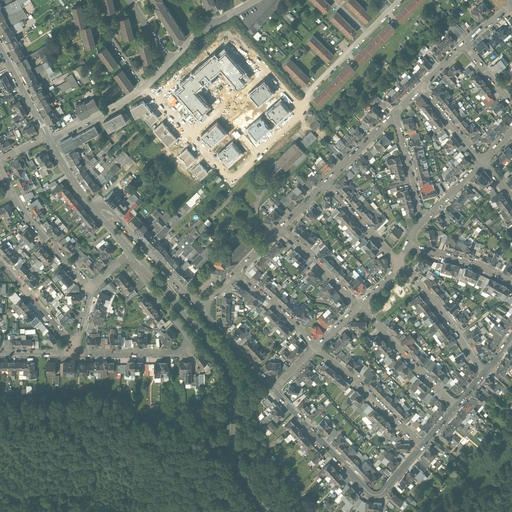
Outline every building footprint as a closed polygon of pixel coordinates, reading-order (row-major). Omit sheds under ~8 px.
[(16,0),(14,1),(2,8),(0,9),(0,20),(21,9),(22,9),(22,8),(16,0)] [(29,0),(27,0),(26,1),(26,0),(16,0),(22,8),(31,2),(29,0)] [(111,0),(103,0),(106,13),(115,11),(115,10),(114,11),(111,0)] [(159,0),(155,3),(154,4),(166,23),(173,18),(161,0),(159,0)] [(277,0),(247,31),(251,35),(286,0),(277,0)] [(324,12),(330,6),(324,0),(316,0),(314,2),(324,12)] [(355,12),(362,6),(355,0),(347,0),(345,3),(355,12)] [(381,0),(376,6),(380,10),(387,3),(384,0),(381,0)] [(423,0),(411,0),(407,4),(413,11),(423,0)] [(485,5),(483,2),(477,7),(483,15),(486,12),(486,13),(489,10),(487,7),(488,6),(487,4),(485,5)] [(214,3),(207,5),(211,13),(217,10),(214,3)] [(413,11),(407,4),(395,16),(402,23),(413,11)] [(81,5),(72,7),(72,8),(72,7),(78,28),(77,28),(81,27),(86,26),(81,5)] [(365,22),(372,16),(362,6),(355,12),(365,22)] [(483,15),(477,7),(471,12),(473,15),(472,16),(474,18),(475,17),(477,20),(480,17),(483,15)] [(21,9),(0,20),(0,32),(10,27),(25,18),(27,18),(22,9),(21,9)] [(340,28),(347,21),(337,11),(330,18),(340,28)] [(60,25),(55,15),(48,19),(53,28),(60,25)] [(129,16),(119,18),(119,19),(120,19),(125,39),(124,39),(125,40),(134,37),(133,37),(128,17),(129,16)] [(25,18),(10,27),(14,34),(25,29),(23,25),(27,22),(25,18)] [(173,18),(166,23),(178,41),(185,37),(173,18)] [(350,38),(357,31),(347,21),(340,28),(350,38)] [(394,30),(388,24),(377,35),(383,41),(394,30)] [(464,32),(457,24),(455,27),(456,28),(461,35),(464,32)] [(86,26),(81,27),(87,48),(86,48),(95,46),(90,25),(86,26)] [(10,27),(0,32),(0,33),(2,36),(3,39),(5,42),(14,37),(13,35),(14,34),(10,27)] [(505,27),(501,30),(500,29),(496,31),(502,39),(511,32),(508,28),(507,29),(505,27)] [(461,35),(456,28),(452,31),(459,37),(461,35)] [(258,31),(254,36),(258,39),(262,35),(258,31)] [(496,31),(493,34),(495,36),(491,39),(492,41),(491,42),(494,45),(502,39),(496,31)] [(454,37),(450,32),(446,36),(447,37),(444,41),(445,42),(445,41),(450,46),(450,47),(453,44),(452,43),(455,41),(453,38),(454,37)] [(310,39),(330,59),(333,55),(313,35),(310,39)] [(383,41),(377,35),(366,46),(372,52),(383,41)] [(14,37),(5,42),(9,49),(18,42),(15,37),(14,37)] [(330,59),(310,39),(307,42),(327,62),(330,59)] [(450,46),(445,41),(445,42),(441,46),(440,45),(440,44),(439,43),(437,44),(439,46),(445,52),(445,51),(450,47),(450,46)] [(486,44),(483,41),(476,47),(481,54),(489,48),(486,44)] [(18,42),(9,49),(16,62),(24,58),(18,47),(21,46),(19,42),(18,42)] [(148,42),(139,45),(144,63),(143,63),(144,63),(147,62),(153,61),(152,61),(148,43),(148,42)] [(439,46),(435,42),(429,48),(431,51),(432,50),(439,57),(442,54),(442,55),(445,52),(445,51),(445,52),(439,46)] [(117,64),(105,46),(97,51),(98,52),(98,51),(110,69),(118,64),(117,63),(117,64)] [(372,52),(366,46),(355,57),(361,63),(372,52)] [(429,50),(425,46),(422,48),(427,52),(431,56),(433,54),(429,50)] [(193,72),(207,88),(220,77),(217,73),(221,69),(227,76),(239,66),(224,49),(217,55),(215,53),(193,72)] [(421,58),(419,56),(416,59),(419,62),(421,64),(424,62),(422,60),(420,58),(421,58)] [(24,58),(16,62),(23,75),(31,70),(29,67),(30,66),(25,57),(24,58)] [(432,66),(424,58),(422,60),(424,62),(421,64),(421,65),(427,71),(432,66)] [(286,62),(306,82),(310,79),(289,59),(286,62)] [(500,59),(493,64),(499,71),(506,66),(500,59)] [(306,82),(286,62),(283,65),(303,85),(306,82)] [(455,64),(450,69),(454,74),(457,77),(459,74),(457,72),(458,70),(462,74),(463,72),(455,64)] [(91,81),(82,65),(77,68),(85,84),(91,81)] [(354,71),(348,65),(337,76),(343,82),(354,71)] [(421,65),(420,65),(419,66),(421,68),(417,71),(421,76),(423,74),(424,74),(427,71),(421,65)] [(133,86),(121,69),(114,74),(126,91),(126,92),(134,86),(133,86)] [(450,69),(444,75),(445,76),(445,77),(449,81),(450,81),(452,83),(454,81),(451,78),(454,74),(450,69)] [(31,70),(23,75),(28,85),(37,81),(31,70)] [(55,71),(48,75),(51,80),(58,76),(55,71)] [(413,75),(412,77),(416,81),(421,76),(417,71),(413,75)] [(68,82),(55,89),(58,94),(71,87),(73,90),(78,87),(71,75),(66,77),(68,82)] [(477,75),(474,78),(473,76),(470,79),(472,82),(474,81),(477,85),(482,81),(481,81),(477,75)] [(343,82),(337,76),(326,87),(332,93),(343,82)] [(4,80),(2,77),(0,78),(0,84),(2,87),(9,83),(7,80),(5,79),(4,80)] [(410,78),(407,82),(411,86),(416,81),(412,77),(410,78)] [(449,81),(445,77),(442,79),(447,84),(452,89),(455,86),(452,83),(450,81),(449,81)] [(407,82),(403,78),(400,82),(398,83),(398,84),(401,87),(406,91),(411,86),(407,82)] [(482,81),(477,85),(479,88),(475,91),(477,93),(485,85),(484,84),(485,83),(482,80),(481,81),(482,81)] [(37,81),(28,85),(32,92),(41,87),(43,86),(41,82),(38,83),(37,81)] [(233,123),(252,146),(261,138),(263,141),(266,139),(264,136),(291,113),(289,111),(292,109),(290,105),(287,108),(273,92),(276,90),(273,86),(270,89),(263,81),(248,94),(256,103),(248,110),(246,107),(243,110),(245,112),(233,123)] [(9,83),(2,87),(3,89),(1,90),(4,95),(13,90),(9,83)] [(440,85),(433,92),(438,98),(438,97),(445,92),(444,91),(442,88),(444,87),(442,84),(440,85)] [(487,87),(485,85),(477,93),(478,95),(482,91),(484,94),(489,90),(490,90),(488,86),(487,87)] [(41,87),(32,92),(40,107),(49,103),(41,87)] [(332,93),(326,87),(315,98),(321,104),(332,93)] [(400,88),(396,92),(401,96),(406,91),(401,87),(400,88)] [(489,90),(484,94),(487,97),(483,100),(486,103),(492,99),(491,98),(494,95),(489,90)] [(446,93),(445,92),(438,97),(440,101),(440,100),(443,103),(447,99),(451,96),(448,91),(446,93)] [(396,92),(392,96),(391,94),(389,96),(390,96),(396,102),(399,99),(398,99),(401,96),(396,92)] [(11,93),(2,98),(3,102),(13,97),(11,93)] [(383,102),(377,96),(374,99),(380,105),(383,102)] [(389,96),(386,99),(384,97),(382,99),(385,102),(384,104),(386,106),(388,104),(390,107),(396,102),(390,96),(389,96)] [(90,99),(91,100),(85,103),(91,113),(99,108),(94,97),(90,99)] [(486,103),(485,104),(488,107),(495,101),(492,98),(492,99),(486,103)] [(418,102),(416,104),(419,109),(421,107),(425,112),(430,108),(425,101),(425,102),(422,99),(418,102)] [(447,99),(443,103),(447,108),(452,105),(451,103),(447,99)] [(143,101),(141,102),(131,107),(135,117),(141,114),(150,125),(158,118),(143,101)] [(19,102),(9,107),(10,109),(14,107),(17,111),(23,108),(19,102)] [(82,103),(75,107),(78,113),(78,112),(81,118),(84,116),(85,116),(88,114),(89,114),(91,113),(85,103),(85,102),(82,104),(82,103)] [(501,102),(494,108),(498,113),(505,107),(501,102)] [(49,103),(40,107),(44,114),(53,109),(53,108),(52,109),(51,106),(49,103)] [(452,105),(447,108),(451,114),(456,110),(453,106),(452,105)] [(374,107),(373,108),(372,107),(368,111),(369,112),(377,120),(383,115),(374,107)] [(23,108),(17,111),(18,114),(13,117),(15,121),(16,121),(16,122),(24,118),(26,117),(25,116),(26,115),(23,108)] [(411,108),(407,112),(411,116),(415,113),(411,108)] [(430,108),(425,112),(430,118),(435,114),(430,108)] [(55,112),(53,109),(44,114),(49,124),(59,119),(55,112)] [(456,110),(451,114),(456,120),(461,116),(460,115),(456,110)] [(121,112),(104,121),(109,130),(126,121),(123,115),(121,112)] [(377,120),(369,112),(364,118),(372,126),(377,120)] [(132,121),(126,113),(123,115),(126,121),(128,124),(132,121)] [(430,118),(427,120),(432,126),(435,124),(440,120),(435,114),(430,118)] [(511,120),(511,119),(507,115),(504,118),(504,117),(502,119),(503,120),(500,124),(504,129),(511,120)] [(59,119),(49,124),(53,130),(67,123),(63,116),(59,119)] [(461,116),(456,120),(460,126),(465,122),(462,117),(461,116)] [(24,118),(16,122),(19,126),(27,122),(24,118)] [(412,118),(403,120),(405,126),(414,123),(412,118)] [(370,127),(363,120),(361,122),(368,130),(370,127)] [(440,120),(435,124),(438,128),(437,130),(438,132),(445,126),(440,120)] [(465,122),(460,126),(462,128),(465,131),(471,126),(470,125),(469,126),(465,122)] [(493,122),(490,125),(492,127),(494,130),(498,126),(496,124),(495,124),(493,122)] [(169,145),(176,138),(162,123),(155,130),(169,145)] [(414,123),(405,126),(406,131),(408,131),(415,129),(414,123)] [(494,130),(499,134),(504,129),(500,124),(498,126),(494,130)] [(32,126),(22,131),(24,135),(27,133),(29,136),(36,132),(32,126)] [(95,126),(79,135),(81,138),(83,142),(84,142),(99,134),(95,126)] [(465,131),(465,132),(470,138),(479,131),(477,128),(474,130),(472,127),(471,126),(465,131)] [(357,127),(355,129),(352,127),(349,130),(353,134),(357,139),(362,134),(359,131),(361,130),(357,127)] [(494,130),(492,128),(486,133),(489,135),(488,135),(493,140),(499,134),(494,130)] [(310,131),(297,144),(303,150),(316,137),(313,134),(312,133),(310,131)] [(116,133),(113,138),(118,141),(120,138),(122,140),(124,138),(121,136),(122,134),(118,132),(116,133)] [(350,137),(348,139),(353,143),(354,142),(355,142),(358,139),(357,139),(353,134),(350,137)] [(479,134),(471,140),(474,143),(481,136),(479,134)] [(391,142),(384,135),(380,140),(386,146),(391,142)] [(487,137),(483,141),(487,146),(493,140),(488,135),(487,137)] [(10,146),(5,136),(4,137),(5,139),(3,140),(3,142),(2,142),(3,145),(0,147),(0,148),(0,149),(0,150),(2,150),(10,146)] [(72,136),(60,143),(65,152),(83,142),(81,138),(75,142),(72,136)] [(452,136),(448,139),(449,140),(446,142),(449,145),(456,140),(452,136)] [(413,140),(409,141),(410,148),(419,146),(418,142),(421,141),(420,138),(413,140)] [(353,143),(348,139),(344,143),(349,147),(349,148),(352,145),(353,143)] [(380,140),(375,145),(381,151),(386,146),(380,140)] [(456,140),(449,145),(451,147),(452,149),(455,147),(456,148),(459,144),(456,140)] [(297,144),(294,141),(263,172),(268,178),(278,169),(282,172),(292,162),(295,165),(306,154),(303,151),(303,150),(297,144)] [(83,142),(65,152),(69,159),(79,153),(89,146),(90,146),(88,143),(85,144),(84,142),(83,142)] [(344,143),(340,146),(339,145),(337,147),(340,151),(341,150),(344,152),(349,148),(349,147),(344,143)] [(107,144),(94,156),(97,159),(109,148),(109,147),(109,146),(107,144)] [(419,146),(410,148),(411,152),(412,152),(413,155),(419,154),(424,152),(424,149),(418,150),(417,148),(419,148),(420,148),(422,148),(422,145),(419,146)] [(79,153),(69,159),(72,165),(79,160),(80,159),(84,156),(87,153),(91,148),(89,146),(79,153)] [(373,146),(369,151),(373,156),(378,151),(373,146)] [(511,150),(509,148),(506,150),(505,149),(502,152),(503,153),(508,158),(509,158),(511,155),(511,150)] [(373,156),(369,151),(363,156),(367,159),(366,160),(369,160),(373,156)] [(419,154),(413,155),(414,162),(420,161),(425,159),(426,159),(424,152),(419,154)] [(43,154),(37,157),(38,159),(35,161),(36,163),(40,161),(42,165),(50,160),(49,157),(47,153),(44,155),(43,154)] [(79,160),(72,165),(76,171),(84,166),(84,165),(92,158),(89,155),(87,153),(84,156),(86,158),(82,163),(79,160)] [(339,159),(333,153),(330,156),(337,162),(339,159)] [(498,158),(503,163),(507,158),(508,158),(503,153),(498,158)] [(110,169),(102,176),(104,177),(97,184),(101,188),(123,166),(126,162),(118,154),(115,158),(119,161),(117,163),(116,163),(110,168),(110,169)] [(94,156),(92,158),(84,165),(84,166),(85,168),(86,167),(88,167),(91,165),(93,168),(99,162),(97,159),(94,156)] [(326,162),(326,163),(331,167),(337,162),(330,156),(329,157),(330,159),(326,162)] [(363,156),(359,160),(365,166),(367,164),(368,163),(366,160),(367,159),(363,156)] [(399,156),(391,158),(387,159),(389,167),(390,166),(391,166),(401,164),(402,164),(401,160),(400,160),(399,156)] [(464,156),(461,159),(463,160),(459,163),(464,168),(469,163),(466,160),(467,159),(464,156)] [(498,157),(495,160),(496,161),(493,164),(500,171),(502,168),(501,167),(503,165),(504,164),(503,163),(498,158),(498,157)] [(126,162),(123,166),(125,168),(120,173),(122,175),(127,170),(135,162),(131,158),(126,162)] [(326,162),(322,159),(322,158),(316,164),(317,164),(321,168),(325,173),(331,167),(326,163),(326,162)] [(15,163),(11,165),(15,172),(23,168),(22,166),(19,161),(18,159),(14,161),(15,163)] [(147,165),(141,159),(136,163),(143,169),(147,165)] [(52,164),(50,160),(42,165),(44,169),(40,171),(43,177),(47,175),(46,173),(52,170),(51,169),(55,167),(52,163),(52,164)] [(365,166),(359,160),(355,164),(359,168),(359,167),(362,169),(364,168),(365,166)] [(459,163),(457,161),(454,163),(457,166),(455,168),(460,172),(461,171),(462,171),(465,168),(464,168),(459,163)] [(401,164),(391,166),(390,166),(392,174),(395,173),(403,171),(401,164)] [(91,165),(88,167),(86,167),(85,168),(88,173),(93,168),(91,165)] [(108,165),(100,172),(102,174),(110,167),(108,165)] [(84,166),(76,171),(81,179),(88,173),(85,168),(84,166)] [(23,168),(15,172),(16,174),(14,175),(16,180),(23,176),(21,174),(22,173),(22,171),(24,170),(23,168)] [(325,173),(321,168),(319,170),(315,174),(320,179),(325,173)] [(454,169),(451,172),(455,176),(455,177),(456,177),(459,174),(458,173),(460,172),(455,168),(454,169)] [(448,169),(446,171),(447,171),(443,175),(444,176),(443,177),(447,180),(448,179),(451,181),(455,177),(455,176),(451,172),(448,169)] [(509,169),(503,175),(505,178),(511,172),(509,169)] [(403,171),(395,173),(396,177),(394,178),(395,181),(404,178),(404,174),(403,170),(403,171)] [(88,173),(81,179),(86,186),(93,180),(88,173)] [(130,174),(126,178),(130,182),(134,178),(130,174)] [(315,174),(311,178),(309,177),(308,178),(314,184),(320,179),(315,174)] [(488,180),(481,174),(477,178),(484,184),(488,180)] [(23,176),(16,180),(20,187),(32,181),(31,179),(26,182),(23,176)] [(296,178),(302,184),(305,182),(299,176),(296,178)] [(308,178),(305,181),(311,188),(314,185),(308,178)] [(344,178),(336,185),(341,191),(347,185),(347,184),(345,182),(346,180),(344,178)] [(484,184),(477,178),(473,182),(479,189),(484,184)] [(93,180),(86,186),(92,194),(94,194),(101,188),(97,184),(95,181),(93,179),(93,180)] [(32,181),(20,187),(23,194),(27,192),(27,191),(31,189),(29,185),(33,183),(32,181)] [(426,182),(420,183),(421,187),(420,187),(421,190),(430,188),(429,186),(427,187),(426,182)] [(61,183),(51,191),(54,195),(57,192),(58,191),(60,194),(67,188),(65,186),(64,186),(61,183)] [(349,183),(347,184),(347,185),(341,191),(344,194),(344,193),(346,196),(351,192),(351,191),(354,188),(349,183)] [(306,192),(298,184),(297,186),(300,189),(298,192),(296,193),(301,197),(306,192)] [(441,186),(435,188),(438,194),(439,195),(444,192),(441,186)] [(468,187),(462,193),(467,198),(470,200),(475,195),(475,194),(471,190),(468,187)] [(60,194),(58,196),(60,198),(63,196),(63,195),(66,198),(71,194),(69,192),(69,191),(67,188),(60,194)] [(430,188),(421,190),(423,198),(438,194),(435,188),(430,189),(430,188)] [(475,191),(473,188),(471,190),(475,194),(475,195),(480,200),(482,197),(479,194),(475,191)] [(493,188),(490,190),(488,194),(491,198),(496,194),(493,188)] [(407,190),(404,191),(403,189),(399,190),(399,193),(397,193),(398,199),(403,198),(409,196),(407,190)] [(293,190),(288,195),(296,203),(301,197),(296,193),(293,190)] [(105,198),(114,207),(122,199),(113,191),(105,198)] [(31,192),(24,195),(27,201),(31,199),(33,197),(31,192)] [(354,195),(351,192),(346,196),(351,201),(356,197),(354,195)] [(462,193),(457,199),(461,203),(465,200),(467,198),(462,193)] [(500,193),(491,199),(493,202),(495,200),(498,204),(500,203),(505,199),(500,193)] [(80,205),(71,194),(66,198),(70,202),(73,206),(76,209),(80,205)] [(281,202),(273,194),(270,197),(279,206),(278,209),(281,212),(286,207),(281,202)] [(356,197),(351,201),(356,206),(361,202),(364,199),(359,194),(356,197)] [(291,202),(285,197),(281,202),(286,207),(291,202)] [(29,204),(28,205),(34,214),(40,210),(39,208),(43,206),(37,198),(33,201),(29,204)] [(364,199),(361,202),(356,206),(361,212),(369,204),(368,203),(365,199),(364,199)] [(461,203),(457,199),(451,204),(456,209),(459,211),(464,206),(463,205),(461,203)] [(505,199),(500,203),(501,204),(504,209),(509,205),(507,203),(507,202),(505,199)] [(120,201),(114,207),(122,215),(128,209),(126,207),(127,206),(125,204),(124,205),(120,201)] [(187,202),(182,206),(187,210),(191,206),(187,202)] [(8,204),(1,208),(6,216),(8,215),(12,213),(9,208),(10,208),(8,204)] [(369,204),(361,212),(366,217),(371,213),(375,210),(371,206),(369,204)] [(459,211),(456,209),(451,204),(446,210),(456,220),(459,216),(461,214),(459,211)] [(76,209),(72,212),(75,216),(77,214),(78,214),(79,214),(80,215),(85,211),(80,205),(76,209)] [(321,214),(313,207),(309,211),(316,218),(318,215),(319,216),(321,214)] [(162,214),(155,208),(151,212),(158,218),(162,214)] [(336,208),(331,215),(333,217),(339,211),(336,208)] [(412,208),(406,210),(407,214),(405,215),(406,219),(407,224),(413,222),(412,217),(410,217),(410,216),(414,215),(412,208)] [(128,209),(122,215),(128,222),(135,216),(128,209)] [(40,210),(34,214),(38,219),(44,215),(42,212),(40,210)] [(167,210),(162,215),(162,214),(158,218),(156,220),(162,227),(165,224),(172,216),(167,210)] [(274,210),(269,216),(276,222),(278,220),(281,217),(279,215),(280,213),(278,212),(277,213),(274,210)] [(342,210),(336,216),(337,218),(336,219),(340,223),(348,216),(342,210)] [(375,210),(371,213),(366,217),(368,219),(368,220),(371,223),(377,217),(378,217),(380,215),(375,210)] [(80,215),(75,219),(78,222),(81,220),(82,221),(84,220),(85,221),(90,217),(85,211),(80,215)] [(316,218),(309,211),(305,215),(310,220),(313,223),(314,221),(315,222),(317,219),(315,218),(316,218)] [(172,216),(165,224),(170,227),(179,217),(175,213),(172,216)] [(135,216),(128,222),(134,229),(142,221),(135,215),(135,216)] [(276,222),(269,216),(263,221),(264,222),(266,224),(265,225),(267,227),(268,226),(270,228),(273,225),(276,222)] [(348,216),(340,223),(343,227),(346,224),(348,226),(353,222),(348,216)] [(439,216),(435,221),(441,228),(446,223),(439,216)] [(90,217),(85,221),(88,224),(90,226),(95,222),(92,219),(90,217)] [(377,217),(371,223),(376,228),(384,220),(382,218),(380,220),(378,217),(377,217)] [(58,218),(53,223),(57,228),(62,223),(58,218)] [(50,224),(47,220),(42,224),(51,233),(57,228),(53,223),(52,222),(50,224)] [(142,221),(134,229),(140,236),(147,229),(148,228),(146,225),(143,221),(142,221)] [(299,224),(293,232),(296,234),(295,235),(298,237),(299,237),(303,231),(304,230),(300,228),(301,226),(302,227),(304,224),(300,221),(298,223),(299,224)] [(90,226),(88,228),(90,230),(92,233),(93,234),(99,229),(96,225),(97,225),(95,222),(90,226)] [(348,226),(345,230),(350,235),(354,232),(358,228),(353,222),(348,226)] [(57,228),(51,233),(53,236),(53,235),(56,238),(62,233),(60,231),(66,227),(62,223),(57,228)] [(153,235),(147,242),(153,249),(160,242),(158,240),(170,228),(170,227),(165,224),(162,227),(161,228),(153,235)] [(383,224),(377,230),(380,233),(386,227),(383,224)] [(158,226),(152,232),(151,232),(150,232),(153,235),(161,228),(158,226)] [(391,230),(388,233),(395,239),(402,232),(395,226),(391,230)] [(184,236),(178,242),(179,243),(173,249),(175,251),(187,239),(197,229),(195,227),(185,237),(184,236)] [(364,234),(358,228),(354,232),(356,234),(351,239),(355,244),(358,240),(357,240),(364,234)] [(147,229),(140,236),(147,242),(153,235),(150,232),(147,229)] [(21,239),(19,240),(21,243),(24,239),(30,234),(27,230),(20,235),(22,237),(21,239)] [(432,230),(424,232),(426,238),(434,237),(432,230)] [(304,232),(303,231),(299,237),(304,241),(309,236),(308,236),(304,232)] [(62,233),(56,238),(59,241),(65,236),(62,233)] [(30,234),(24,239),(26,242),(28,243),(27,244),(31,248),(34,245),(31,241),(34,238),(30,234)] [(249,235),(231,253),(227,249),(222,254),(221,255),(215,261),(214,262),(215,262),(218,266),(215,270),(214,270),(214,271),(215,271),(220,277),(221,278),(222,277),(227,271),(228,271),(228,270),(231,268),(232,267),(237,262),(238,261),(256,242),(249,235)] [(313,238),(309,235),(308,236),(309,236),(304,241),(304,242),(307,244),(310,246),(317,239),(314,236),(313,238)] [(226,236),(209,251),(212,255),(229,239),(226,236)] [(434,237),(426,238),(427,245),(436,243),(434,237)] [(72,238),(63,247),(67,250),(73,245),(72,244),(75,241),(72,238)] [(360,242),(358,245),(360,248),(363,246),(366,242),(365,242),(366,241),(364,238),(360,242)] [(451,238),(450,240),(448,240),(447,244),(449,245),(447,249),(454,251),(457,240),(451,238)] [(187,239),(175,251),(177,253),(183,247),(184,248),(188,245),(189,246),(191,243),(187,239)] [(201,246),(195,239),(191,243),(189,246),(182,252),(186,255),(194,247),(200,253),(207,246),(205,243),(201,246)] [(366,242),(363,246),(367,251),(374,244),(369,239),(366,242)] [(461,241),(457,240),(454,251),(453,252),(458,253),(458,252),(460,252),(463,242),(461,241)] [(160,242),(153,249),(161,257),(167,251),(168,250),(160,242)] [(279,242),(273,247),(278,252),(282,248),(283,249),(285,248),(279,242)] [(465,242),(463,242),(460,252),(462,253),(461,254),(466,255),(466,254),(468,248),(470,244),(465,243),(465,242)] [(477,243),(472,242),(468,247),(468,248),(466,254),(472,256),(473,255),(475,256),(478,247),(476,246),(477,243)] [(3,244),(0,245),(0,251),(3,254),(8,249),(7,247),(9,246),(6,243),(4,245),(3,244)] [(73,245),(67,250),(70,254),(79,246),(77,244),(74,246),(73,245)] [(374,244),(367,251),(372,255),(378,249),(374,244)] [(104,249),(103,250),(104,252),(109,257),(114,252),(108,245),(104,249)] [(191,263),(185,268),(192,275),(199,268),(198,267),(208,256),(207,255),(209,253),(207,251),(208,250),(208,249),(209,248),(207,246),(200,253),(191,263)] [(41,247),(35,253),(38,257),(40,256),(42,258),(47,252),(45,250),(44,250),(41,247)] [(273,247),(268,253),(272,258),(278,252),(273,247)] [(324,248),(318,254),(323,259),(327,255),(329,253),(326,250),(324,248)] [(8,249),(3,254),(7,259),(13,254),(11,251),(8,249)] [(167,251),(161,257),(165,261),(175,251),(173,249),(170,252),(170,253),(169,252),(167,251)] [(175,251),(165,261),(169,266),(174,261),(175,259),(174,257),(173,256),(174,256),(177,253),(175,251)] [(300,255),(294,251),(287,259),(289,261),(292,257),(296,260),(300,255)] [(492,251),(491,254),(491,255),(491,256),(488,255),(486,258),(483,257),(481,260),(489,264),(492,257),(493,256),(494,252),(492,251)] [(47,252),(42,258),(43,260),(42,261),(45,265),(52,259),(49,256),(50,255),(47,252)] [(102,253),(101,256),(102,256),(99,258),(105,264),(109,260),(107,258),(109,257),(104,252),(102,253)] [(175,259),(174,261),(176,263),(182,258),(183,259),(186,255),(182,252),(175,259)] [(268,253),(262,259),(267,263),(271,267),(274,264),(273,263),(275,261),(273,259),(274,259),(272,258),(268,253)] [(13,254),(7,259),(12,265),(17,260),(16,259),(18,257),(16,255),(15,256),(13,254)] [(306,260),(300,255),(296,260),(300,264),(297,267),(299,269),(306,260)] [(329,256),(327,255),(323,259),(326,262),(328,264),(333,260),(329,256)] [(336,257),(333,260),(328,264),(333,269),(338,265),(341,262),(336,257)] [(369,257),(363,263),(365,266),(372,259),(369,257)] [(432,263),(422,257),(418,264),(424,267),(425,265),(426,263),(430,265),(432,263)] [(95,262),(94,264),(99,269),(105,264),(99,258),(95,262)] [(179,266),(177,264),(172,269),(178,275),(185,268),(191,263),(187,259),(182,264),(181,264),(179,266)] [(262,259),(256,264),(260,268),(262,267),(263,267),(267,263),(262,259)] [(22,260),(16,265),(18,268),(24,262),(22,260)] [(174,261),(169,266),(172,269),(177,264),(176,263),(174,261)] [(511,263),(509,261),(503,271),(510,275),(511,270),(511,268),(511,267),(511,263)] [(94,264),(92,262),(91,264),(88,267),(91,270),(90,271),(93,274),(99,269),(94,264)] [(387,264),(374,264),(374,263),(367,268),(372,274),(375,271),(375,270),(379,270),(379,268),(382,268),(382,269),(387,270),(387,264)] [(424,267),(418,264),(414,271),(424,276),(425,274),(423,273),(426,269),(424,267)] [(457,266),(449,264),(447,273),(446,276),(451,277),(452,277),(452,274),(455,275),(457,266)] [(27,270),(22,265),(17,270),(21,275),(22,275),(26,279),(33,273),(32,272),(34,270),(32,267),(29,269),(27,270)] [(339,266),(338,265),(333,269),(338,275),(343,270),(339,266)] [(314,267),(310,271),(311,271),(308,274),(310,276),(312,277),(318,272),(314,267)] [(62,268),(54,275),(57,278),(59,276),(60,278),(66,273),(62,268)] [(185,268),(178,275),(185,283),(192,275),(185,268)] [(472,271),(466,268),(462,276),(469,279),(472,271)] [(262,274),(258,270),(253,276),(257,280),(262,274)] [(346,274),(343,270),(338,275),(343,280),(348,276),(346,274)] [(33,273),(26,279),(25,279),(28,283),(36,277),(35,276),(38,274),(36,271),(33,273)] [(479,273),(472,271),(469,279),(475,282),(479,273)] [(318,272),(312,277),(313,279),(315,281),(318,278),(318,279),(322,276),(318,272)] [(73,281),(66,273),(60,278),(62,279),(58,282),(61,286),(65,283),(68,286),(73,281)] [(130,284),(122,273),(114,279),(121,287),(122,286),(124,288),(130,284)] [(267,274),(259,282),(265,288),(269,283),(270,281),(268,279),(270,277),(267,274)] [(481,275),(476,284),(480,286),(482,282),(484,277),(481,275)] [(349,277),(348,276),(343,280),(348,285),(353,281),(349,277)] [(353,281),(348,285),(351,287),(350,288),(353,291),(359,285),(362,283),(362,282),(357,277),(353,281)] [(489,279),(483,291),(490,294),(492,290),(493,290),(493,289),(493,288),(496,283),(497,282),(493,280),(493,281),(489,279)] [(434,280),(427,286),(433,292),(438,287),(434,283),(435,282),(434,280)] [(117,288),(111,282),(108,284),(114,291),(117,288)] [(73,283),(66,289),(68,291),(70,290),(75,285),(73,283)] [(270,284),(269,283),(265,288),(267,290),(268,290),(270,292),(274,288),(270,284)] [(285,283),(282,287),(278,291),(280,293),(283,289),(287,285),(285,283)] [(329,283),(322,290),(326,294),(333,288),(329,283)] [(359,285),(353,291),(359,296),(367,288),(362,283),(359,285)] [(496,283),(493,288),(493,289),(495,290),(494,293),(496,294),(497,291),(500,292),(503,286),(502,286),(496,283)] [(75,285),(70,290),(72,294),(80,293),(79,288),(76,284),(75,285)] [(108,284),(103,288),(107,293),(112,295),(114,291),(108,284)] [(130,284),(124,288),(125,290),(123,292),(125,295),(133,288),(130,284)] [(244,290),(236,285),(233,290),(241,295),(241,294),(244,290)] [(438,287),(433,292),(438,298),(443,293),(445,291),(440,285),(438,287)] [(500,292),(499,293),(503,296),(502,297),(504,299),(505,299),(506,296),(509,290),(506,288),(506,287),(503,285),(502,286),(503,286),(500,292)] [(274,288),(270,292),(276,297),(280,293),(278,291),(274,288)] [(337,292),(333,288),(326,294),(323,296),(326,298),(327,298),(329,297),(331,298),(337,292)] [(45,290),(41,293),(42,294),(40,296),(42,300),(49,294),(47,292),(45,290)] [(111,295),(101,291),(98,299),(104,301),(108,303),(111,295)] [(15,292),(9,297),(14,303),(20,298),(15,292)] [(245,297),(243,298),(248,302),(252,296),(248,292),(245,297)] [(281,294),(280,293),(276,297),(281,302),(285,298),(281,294)] [(443,293),(438,298),(443,303),(448,299),(443,293)] [(49,294),(42,300),(46,303),(48,301),(49,302),(53,299),(51,297),(49,294)] [(419,295),(410,302),(412,305),(414,303),(417,307),(424,301),(419,295)] [(227,296),(227,298),(223,298),(223,304),(230,304),(230,300),(232,300),(232,296),(227,296)] [(257,299),(252,296),(248,302),(247,303),(252,306),(257,299)] [(443,303),(443,304),(448,310),(455,304),(455,305),(455,306),(461,301),(457,297),(454,299),(452,296),(448,299),(443,303)] [(55,297),(53,299),(49,302),(55,308),(61,304),(55,297)] [(140,298),(137,301),(139,304),(141,303),(144,306),(149,302),(145,297),(141,299),(140,298)] [(20,298),(14,303),(16,305),(15,307),(17,309),(18,308),(20,310),(26,305),(20,298)] [(289,301),(285,298),(281,302),(286,307),(290,303),(289,301)] [(104,301),(98,299),(95,306),(101,309),(102,306),(103,303),(104,301)] [(257,299),(252,306),(257,310),(262,303),(257,299)] [(343,299),(340,301),(341,303),(338,306),(342,311),(343,311),(347,306),(345,303),(346,302),(343,299)] [(73,307),(66,301),(64,304),(69,308),(71,310),(71,309),(73,307)] [(424,301),(417,307),(415,309),(419,314),(423,311),(428,307),(426,304),(424,301)] [(143,309),(141,310),(143,312),(152,305),(150,302),(149,302),(144,306),(145,308),(143,309)] [(292,304),(290,303),(286,307),(292,312),(296,308),(296,307),(292,304)] [(300,307),(298,305),(296,307),(296,308),(301,312),(303,311),(306,306),(303,304),(300,307)] [(26,305),(20,310),(17,313),(19,314),(19,315),(22,312),(25,315),(31,309),(26,305)] [(143,312),(142,312),(145,316),(149,313),(151,316),(157,311),(152,305),(143,312)] [(455,305),(449,311),(452,314),(458,308),(455,306),(455,305)] [(101,309),(95,306),(92,313),(98,316),(103,318),(106,310),(101,309)] [(334,310),(333,310),(338,315),(339,314),(340,314),(343,311),(342,311),(338,306),(334,310)] [(428,307),(423,311),(427,315),(428,316),(432,313),(428,307)] [(69,308),(63,314),(65,316),(70,322),(77,316),(71,309),(71,310),(69,308)] [(296,308),(292,312),(294,314),(297,317),(301,312),(296,308)] [(31,309),(25,315),(26,316),(24,318),(26,320),(28,319),(29,321),(36,315),(31,309)] [(270,309),(263,315),(265,317),(266,315),(271,319),(275,315),(270,309)] [(332,312),(329,314),(334,319),(333,319),(334,320),(337,317),(337,316),(338,315),(333,310),(332,312)] [(157,311),(151,316),(154,319),(153,321),(155,324),(156,323),(159,321),(158,320),(161,317),(156,312),(157,311)] [(303,311),(301,312),(297,317),(302,322),(304,321),(305,322),(311,315),(308,312),(306,314),(303,311)] [(63,314),(62,313),(57,317),(65,326),(70,322),(65,316),(63,314)] [(98,316),(92,313),(89,321),(100,325),(103,318),(98,316)] [(424,319),(424,320),(428,325),(432,322),(437,318),(432,313),(428,316),(424,319)] [(325,318),(322,315),(318,318),(320,320),(322,322),(323,321),(325,322),(326,321),(329,324),(333,319),(334,319),(329,314),(325,318)] [(462,314),(459,316),(459,315),(455,317),(458,322),(465,318),(464,315),(462,314)] [(275,315),(271,319),(276,325),(281,320),(275,315)] [(305,322),(304,323),(307,326),(312,321),(310,319),(312,318),(312,317),(311,315),(305,322)] [(230,316),(223,316),(223,317),(223,324),(227,324),(227,325),(232,325),(232,321),(230,321),(230,316)] [(42,323),(37,317),(31,322),(36,328),(38,326),(42,323)] [(507,319),(503,317),(499,323),(508,329),(511,323),(507,319)] [(437,318),(432,322),(434,324),(430,327),(432,329),(433,331),(437,328),(441,324),(437,318)] [(465,318),(458,322),(461,327),(465,324),(464,323),(467,321),(466,319),(465,318)] [(159,321),(156,323),(159,328),(161,326),(165,323),(162,319),(159,321)] [(281,320),(276,325),(278,328),(281,331),(286,326),(281,320)] [(322,322),(320,320),(318,322),(324,328),(328,325),(325,322),(323,321),(322,322)] [(395,323),(393,321),(391,324),(390,323),(387,326),(390,330),(400,321),(398,320),(396,322),(395,323)] [(400,321),(390,330),(394,334),(400,329),(400,328),(405,323),(402,320),(400,321)] [(360,330),(360,322),(354,322),(351,322),(351,327),(355,327),(356,330),(358,330),(360,330)] [(243,323),(232,334),(237,338),(248,328),(243,323)] [(508,329),(499,323),(497,325),(495,323),(493,326),(492,327),(504,335),(508,329)] [(446,330),(441,324),(437,328),(438,330),(435,333),(438,336),(446,330)] [(286,326),(281,331),(285,335),(283,336),(285,338),(291,332),(286,326)] [(319,327),(311,326),(311,336),(315,336),(315,337),(317,337),(317,336),(319,336),(323,333),(323,331),(320,329),(320,328),(319,327)] [(504,335),(492,327),(490,330),(494,333),(492,335),(494,337),(499,341),(500,341),(504,335)] [(169,329),(164,333),(161,330),(159,332),(161,336),(162,337),(164,336),(166,338),(167,336),(168,338),(171,335),(174,339),(175,337),(176,337),(176,335),(175,335),(169,329)] [(247,329),(240,336),(243,339),(250,332),(247,329)] [(448,333),(446,330),(438,336),(437,337),(442,343),(444,341),(451,335),(449,332),(448,333)] [(474,330),(467,335),(470,340),(478,335),(474,330)] [(57,340),(49,331),(46,334),(49,337),(47,339),(52,344),(57,340)] [(253,336),(250,332),(245,337),(248,340),(251,337),(253,336)] [(345,332),(342,335),(342,334),(339,337),(339,338),(345,343),(348,340),(350,342),(352,340),(345,332)] [(410,334),(406,337),(401,342),(407,348),(415,340),(410,334)] [(167,336),(166,338),(164,336),(162,337),(161,336),(160,337),(167,345),(174,339),(171,335),(168,338),(167,336)] [(451,335),(444,341),(442,343),(446,348),(455,341),(451,335)] [(478,335),(470,340),(473,345),(481,340),(478,335)] [(377,336),(374,339),(373,337),(370,341),(372,343),(374,342),(377,345),(382,341),(377,336)] [(248,340),(244,345),(246,347),(246,348),(249,351),(249,350),(254,345),(255,344),(252,341),(253,340),(251,337),(248,340)] [(494,337),(491,342),(489,340),(488,342),(489,342),(496,347),(498,344),(498,343),(499,341),(494,337)] [(334,343),(338,348),(339,348),(343,344),(343,345),(345,347),(346,345),(345,343),(339,338),(334,343)] [(288,341),(286,339),(279,345),(281,347),(288,341)] [(301,345),(296,340),(292,343),(297,347),(293,351),(297,355),(303,350),(299,346),(301,345)] [(382,341),(377,345),(380,348),(381,350),(386,345),(385,344),(385,343),(382,340),(382,341)] [(482,346),(482,347),(485,349),(491,353),(496,347),(489,342),(488,342),(486,340),(482,346)] [(414,341),(407,348),(412,354),(417,349),(420,346),(414,341)] [(338,348),(334,343),(334,342),(331,345),(328,348),(335,355),(338,353),(336,352),(340,349),(339,348),(338,348)] [(481,344),(476,348),(479,353),(485,349),(482,347),(482,346),(481,344)] [(254,345),(249,350),(254,355),(259,351),(255,346),(254,345)] [(381,350),(378,353),(379,355),(383,352),(385,354),(390,350),(391,349),(388,346),(387,347),(386,345),(381,350)] [(422,355),(417,349),(412,354),(417,359),(422,355)] [(260,350),(259,351),(254,355),(253,356),(256,359),(257,358),(260,361),(267,354),(264,352),(263,353),(260,350)] [(293,351),(289,354),(285,350),(281,353),(286,358),(288,357),(292,361),(297,355),(293,351)] [(390,350),(385,354),(388,358),(387,359),(390,362),(393,359),(392,358),(395,355),(390,350)] [(422,355),(417,359),(423,365),(429,359),(428,358),(429,357),(425,352),(422,355)] [(462,352),(455,357),(458,362),(466,357),(462,352)] [(348,353),(341,359),(345,362),(348,358),(350,355),(348,353)] [(201,354),(195,358),(202,367),(206,365),(203,361),(205,359),(201,354)] [(205,371),(214,365),(208,358),(205,359),(203,361),(206,365),(202,367),(205,371)] [(351,358),(350,359),(350,358),(349,359),(348,358),(345,361),(347,363),(346,365),(351,369),(357,362),(351,358)] [(511,363),(505,358),(504,359),(503,359),(500,362),(501,363),(506,367),(509,369),(511,366),(511,363)] [(75,365),(75,359),(71,359),(71,362),(66,362),(66,363),(64,363),(64,367),(64,370),(67,370),(67,367),(72,367),(72,373),(78,373),(78,365),(75,365)] [(431,359),(424,366),(426,368),(433,361),(431,359)] [(30,361),(27,361),(27,368),(27,373),(30,373),(30,375),(35,375),(35,370),(34,370),(34,362),(30,362),(30,361)] [(114,362),(107,363),(107,361),(107,369),(107,374),(117,374),(117,371),(117,365),(114,365),(114,362)] [(135,362),(127,361),(127,364),(126,364),(126,368),(126,373),(135,373),(135,368),(135,362)] [(167,362),(161,361),(161,370),(163,370),(169,370),(169,366),(167,366),(167,362)] [(191,361),(185,361),(185,370),(185,374),(185,380),(191,380),(191,382),(196,382),(196,375),(191,375),(191,361)] [(55,362),(47,362),(46,362),(47,373),(56,373),(55,362)] [(275,362),(269,362),(269,364),(265,364),(265,370),(269,370),(269,372),(275,372),(275,362)] [(362,366),(357,362),(351,369),(356,373),(362,366)] [(403,362),(396,369),(400,373),(407,367),(403,362)] [(78,365),(78,373),(88,373),(88,371),(86,371),(86,367),(88,367),(88,363),(78,363),(78,365)] [(501,363),(497,368),(500,370),(499,372),(502,374),(504,371),(503,370),(506,367),(501,363)] [(331,369),(324,364),(319,371),(321,372),(322,370),(327,374),(331,369)] [(435,364),(429,371),(434,376),(440,369),(435,364)] [(472,368),(469,365),(466,368),(468,369),(467,371),(465,373),(470,377),(474,372),(471,369),(472,368)] [(311,370),(308,367),(304,371),(313,380),(316,377),(317,376),(314,372),(316,370),(313,368),(311,370)] [(407,367),(400,373),(404,377),(411,371),(407,367)] [(331,369),(327,374),(323,378),(330,383),(333,379),(337,374),(331,369)] [(440,369),(434,376),(439,380),(445,373),(440,369)] [(313,380),(304,371),(300,375),(303,378),(304,377),(309,383),(313,380)] [(372,372),(364,380),(369,386),(376,379),(372,376),(374,374),(372,372)] [(463,375),(461,377),(466,381),(467,380),(468,381),(471,377),(470,377),(465,373),(463,375)] [(343,379),(337,374),(333,379),(339,384),(343,379)] [(494,374),(491,378),(495,382),(497,379),(499,378),(494,374)] [(491,378),(488,376),(484,381),(495,390),(501,383),(497,379),(495,382),(491,378)] [(466,381),(461,377),(460,379),(457,382),(462,386),(463,387),(466,384),(465,383),(466,381)] [(418,378),(411,387),(414,390),(417,386),(420,388),(424,383),(418,378)] [(343,379),(339,384),(344,387),(342,389),(344,390),(349,384),(343,379)] [(376,379),(369,386),(372,388),(375,390),(379,386),(375,382),(377,381),(377,380),(376,379)] [(456,384),(454,386),(452,384),(450,387),(453,390),(454,389),(457,392),(462,386),(457,382),(456,384)] [(381,388),(379,386),(375,390),(380,396),(388,388),(387,388),(389,386),(387,383),(381,388)] [(430,388),(424,383),(420,388),(422,390),(419,394),(422,397),(430,388)] [(299,386),(290,384),(288,390),(297,392),(299,386)] [(490,393),(482,386),(480,389),(479,391),(486,397),(490,393)] [(388,388),(380,396),(385,401),(389,396),(386,393),(386,392),(387,392),(389,390),(388,388)] [(479,391),(478,389),(473,395),(479,401),(482,397),(484,399),(486,397),(479,391)] [(356,390),(346,401),(348,403),(350,405),(354,401),(361,395),(356,390)] [(361,395),(354,401),(357,404),(358,403),(360,404),(365,399),(361,395)] [(479,401),(473,395),(470,398),(468,401),(473,405),(477,408),(482,403),(479,401)] [(272,401),(267,396),(262,400),(266,404),(268,404),(272,401)] [(393,400),(389,396),(385,401),(390,406),(395,402),(393,400)] [(434,396),(429,402),(431,404),(437,398),(434,396)] [(265,414),(265,413),(261,416),(261,417),(264,419),(265,421),(266,421),(281,407),(277,403),(277,404),(273,400),(272,401),(268,404),(271,407),(271,410),(267,413),(265,414)] [(305,401),(303,400),(298,404),(304,410),(308,405),(305,401)] [(440,404),(436,408),(441,413),(446,407),(440,401),(438,403),(440,404)] [(468,401),(463,406),(468,410),(469,409),(473,405),(468,401)] [(395,402),(390,406),(395,411),(400,407),(395,402)] [(310,408),(308,405),(304,410),(310,416),(315,411),(317,409),(314,405),(310,408)] [(463,406),(459,412),(463,416),(467,411),(468,410),(463,406)] [(281,407),(266,421),(270,427),(276,421),(278,420),(277,419),(279,417),(278,416),(281,414),(281,415),(285,412),(281,407)] [(400,407),(395,411),(398,413),(397,414),(400,416),(405,412),(404,411),(400,407)] [(441,413),(436,408),(433,412),(431,414),(436,419),(441,413)] [(410,413),(407,410),(406,410),(405,412),(400,416),(406,422),(414,414),(412,411),(410,413)] [(375,411),(372,414),(371,412),(368,415),(371,418),(372,417),(375,420),(380,416),(380,415),(375,411)] [(459,412),(454,417),(459,421),(460,419),(461,418),(463,416),(459,412)] [(431,414),(426,420),(431,425),(436,419),(431,414)] [(380,416),(375,420),(378,423),(380,425),(384,420),(383,418),(384,418),(381,415),(380,415),(380,416)] [(323,417),(316,424),(321,428),(328,422),(323,417)] [(454,417),(449,423),(454,427),(457,423),(459,421),(454,417)] [(296,425),(291,419),(284,425),(286,426),(287,425),(291,429),(296,425)] [(416,419),(412,424),(416,428),(420,423),(416,419)] [(469,427),(460,419),(459,421),(462,424),(468,429),(469,427)] [(384,420),(380,425),(379,427),(380,428),(378,429),(382,433),(384,429),(389,424),(390,424),(387,421),(386,421),(384,420)] [(426,420),(422,425),(421,423),(419,425),(421,427),(418,431),(422,435),(425,431),(426,431),(431,425),(426,420)] [(462,424),(459,421),(457,423),(466,431),(468,429),(462,424)] [(328,422),(321,428),(326,433),(332,427),(328,422)] [(454,427),(449,423),(447,425),(444,428),(451,434),(452,433),(450,431),(454,427)] [(389,424),(384,429),(382,433),(384,435),(381,437),(387,443),(390,440),(388,439),(393,434),(394,435),(395,434),(392,431),(394,429),(389,424)] [(291,429),(287,433),(290,437),(292,435),(294,437),(297,435),(301,431),(296,425),(291,429)] [(334,427),(331,429),(332,429),(327,433),(330,436),(335,432),(337,430),(334,427)] [(444,428),(439,434),(448,441),(450,439),(448,437),(451,434),(444,428)] [(307,436),(301,431),(297,435),(298,437),(302,441),(307,436)] [(341,433),(332,441),(338,446),(342,442),(344,440),(341,437),(343,435),(341,433)] [(312,442),(307,436),(302,441),(304,443),(301,446),(303,448),(305,447),(306,448),(312,442)] [(344,443),(342,442),(338,446),(340,449),(341,449),(343,452),(347,447),(350,444),(347,441),(344,443)] [(404,441),(396,441),(397,448),(400,447),(400,450),(410,449),(410,443),(404,443),(404,441)] [(441,451),(443,448),(436,442),(434,445),(441,451)] [(347,447),(343,452),(348,457),(352,453),(356,450),(355,449),(350,444),(347,447)] [(437,451),(430,445),(426,449),(434,455),(437,451)] [(319,449),(312,455),(316,460),(323,454),(319,449)] [(426,449),(421,456),(423,458),(428,462),(434,455),(426,449)] [(354,454),(352,453),(348,457),(353,462),(357,458),(356,457),(354,454)] [(385,456),(381,461),(383,462),(386,465),(387,464),(390,460),(385,456)] [(395,459),(393,457),(391,459),(390,460),(396,465),(400,461),(396,458),(395,459)] [(357,458),(353,462),(358,468),(362,464),(360,462),(357,458)] [(396,465),(390,460),(387,464),(390,466),(389,467),(393,470),(396,465)] [(329,461),(321,468),(324,471),(325,469),(328,473),(329,472),(329,471),(334,467),(335,466),(332,464),(329,461)] [(362,464),(358,468),(363,473),(371,465),(368,463),(364,466),(364,465),(362,464)] [(415,464),(412,467),(412,466),(409,469),(410,470),(415,474),(416,475),(418,476),(420,478),(419,477),(422,474),(423,475),(425,472),(423,471),(415,464)] [(371,465),(363,473),(365,475),(364,476),(367,479),(374,473),(372,471),(374,470),(371,465)] [(334,467),(329,471),(329,472),(333,476),(334,477),(339,472),(334,467)] [(405,475),(410,480),(410,479),(413,482),(416,479),(413,476),(414,475),(415,474),(410,470),(405,475)] [(334,477),(333,478),(336,481),(335,483),(337,485),(344,478),(342,475),(340,472),(339,472),(334,477)] [(374,473),(367,479),(372,484),(381,476),(379,474),(377,476),(374,473)] [(410,480),(405,475),(402,478),(403,478),(400,481),(408,488),(410,485),(410,486),(413,482),(410,479),(410,480)] [(347,482),(341,490),(343,492),(345,491),(350,485),(347,482)] [(350,485),(345,491),(349,495),(356,489),(351,484),(350,485)] [(347,497),(343,503),(347,507),(353,499),(360,493),(356,489),(349,495),(347,497)] [(402,500),(391,491),(387,495),(398,504),(402,500)] [(362,497),(355,507),(356,507),(365,508),(365,506),(364,506),(365,499),(362,497)] [(374,500),(365,499),(364,506),(365,506),(365,508),(365,510),(367,511),(366,511),(372,511),(373,507),(374,500)]
